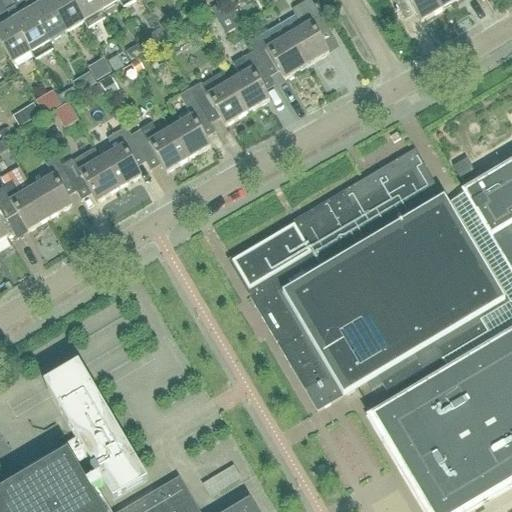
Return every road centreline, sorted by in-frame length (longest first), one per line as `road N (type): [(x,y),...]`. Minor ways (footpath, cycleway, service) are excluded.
road 1 (residential): [(0,319),(401,87)]
road 2 (residential): [(401,87),(511,25)]
